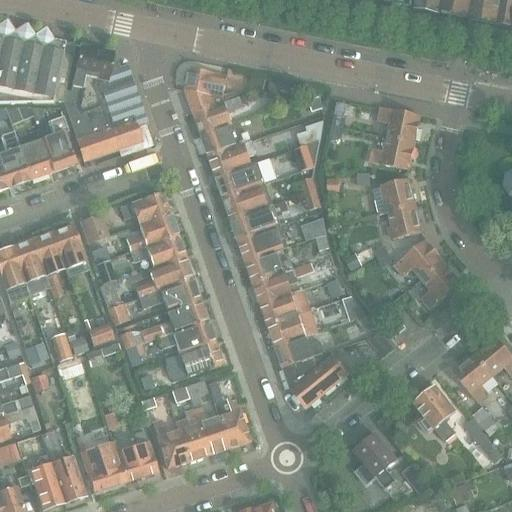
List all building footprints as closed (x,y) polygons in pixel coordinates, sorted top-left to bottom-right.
[(417,0),(416,9),(441,14),(443,0),(417,0)] [(443,0),(441,14),(468,19),(472,0),(443,0)] [(472,0),(468,19),(497,25),(502,0),(472,0)] [(511,0),(502,0),(497,25),(511,27),(511,0)] [(0,105),(63,104),(65,92),(75,46),(54,42),(42,50),(34,38),(22,46),(15,34),(2,41),(0,37),(0,105)] [(81,46),(71,90),(82,93),(85,81),(90,82),(108,86),(111,73),(119,70),(114,53),(81,46)] [(71,93),(65,92),(63,104),(76,140),(107,130),(108,133),(138,123),(119,70),(111,73),(108,86),(90,82),(100,111),(80,118),(78,112),(82,93),(71,90),(71,93)] [(190,70),(186,91),(186,92),(210,96),(214,108),(240,99),(240,97),(237,98),(235,93),(223,97),(227,78),(190,70)] [(252,76),(249,89),(263,91),(265,79),(252,76)] [(269,83),(267,96),(287,100),(290,87),(269,83)] [(186,92),(194,115),(214,108),(210,96),(186,92)] [(312,112),(322,109),(319,98),(308,101),(312,112)] [(194,115),(201,137),(237,124),(236,122),(232,124),(229,113),(243,108),(240,99),(214,108),(194,115)] [(35,123),(31,109),(4,110),(11,127),(33,118),(35,123)] [(31,109),(35,123),(43,120),(39,109),(31,109)] [(388,139),(415,145),(421,118),(382,110),(379,122),(391,125),(388,139)] [(42,141),(53,174),(75,166),(64,134),(67,133),(62,118),(48,123),(52,137),(42,141)] [(342,140),(346,120),(334,118),(330,137),(342,140)] [(84,163),(143,142),(144,142),(138,123),(108,133),(107,130),(76,140),(84,163)] [(321,143),(324,123),(306,129),(308,133),(298,136),(302,149),(321,143)] [(201,137),(209,158),(240,147),(240,146),(239,143),(243,141),(237,124),(201,137)] [(38,131),(15,138),(30,181),(53,174),(42,141),(41,141),(38,131)] [(0,155),(0,161),(9,189),(30,181),(15,138),(13,133),(0,137),(6,153),(0,155)] [(415,145),(388,139),(385,154),(373,151),(370,164),(409,172),(415,145)] [(209,158),(216,180),(248,169),(247,167),(251,166),(248,158),(256,155),(251,142),(240,146),(240,147),(209,158)] [(302,149),(295,152),(302,173),(315,168),(317,162),(317,161),(321,143),(302,149)] [(0,191),(9,189),(0,161),(0,191)] [(248,169),(216,180),(224,201),(255,190),(255,188),(266,185),(258,164),(251,166),(247,167),(248,169)] [(369,175),(358,175),(358,187),(369,187),(369,175)] [(301,183),(305,196),(317,192),(313,180),(301,183)] [(383,189),(372,192),(378,217),(389,214),(416,207),(410,180),(382,187),(383,189)] [(327,193),(339,193),(339,181),(327,181),(327,193)] [(224,201),(231,221),(273,207),(266,185),(255,188),(255,190),(224,201)] [(310,212),(322,208),(317,192),(305,196),(310,212)] [(131,205),(119,209),(124,221),(135,217),(139,227),(171,215),(163,194),(131,205)] [(281,227),(276,215),(273,207),(231,221),(238,242),(267,233),(278,229),(278,228),(281,227)] [(416,207),(389,214),(395,241),(423,234),(416,207)] [(109,238),(100,214),(79,222),(87,246),(109,238)] [(139,227),(142,237),(126,242),(130,254),(178,237),(171,215),(139,227)] [(312,224),(316,240),(326,236),(322,222),(312,224)] [(72,226),(52,234),(65,271),(68,280),(89,272),(72,226)] [(267,233),(238,242),(245,264),(277,254),(286,251),(282,239),(278,229),(267,233)] [(63,298),(55,274),(65,271),(52,234),(32,241),(49,289),(53,301),(63,298)] [(316,240),(319,253),(329,251),(326,236),(316,240)] [(150,259),(153,269),(186,258),(178,237),(130,254),(134,265),(150,259)] [(32,241),(12,248),(29,296),(49,289),(32,241)] [(422,282),(443,264),(426,243),(395,268),(403,278),(412,271),(422,282)] [(384,246),(373,252),(382,270),(393,264),(384,246)] [(103,247),(90,253),(94,265),(108,260),(103,247)] [(9,304),(29,296),(12,248),(0,252),(0,278),(6,296),(9,304)] [(245,264),(253,285),(293,271),(290,261),(281,264),(277,254),(245,264)] [(354,255),(343,261),(349,273),(360,267),(354,255)] [(136,289),(139,298),(193,279),(186,258),(153,269),(148,271),(153,283),(136,289)] [(109,263),(96,267),(102,287),(115,282),(109,263)] [(443,264),(422,282),(431,294),(422,301),(430,310),(461,285),(443,264)] [(291,295),(289,287),(298,284),(297,280),(314,274),(311,265),(293,271),(253,285),(260,306),(291,295)] [(164,305),(167,313),(200,301),(193,279),(139,298),(144,312),(164,305)] [(343,296),(337,280),(325,285),(330,300),(343,296)] [(311,313),(310,312),(303,291),(291,295),(260,306),(268,328),(311,313)] [(103,298),(107,310),(121,305),(117,293),(103,298)] [(343,301),(349,322),(349,323),(355,321),(355,320),(366,317),(352,298),(343,301)] [(378,299),(368,307),(375,317),(386,308),(378,299)] [(140,334),(141,336),(132,339),(130,333),(119,336),(124,351),(141,345),(144,344),(208,322),(200,301),(167,313),(170,323),(140,334)] [(124,305),(121,306),(121,305),(107,310),(112,326),(123,323),(129,321),(124,305)] [(306,338),(306,337),(318,333),(311,313),(268,328),(275,349),(306,338)] [(374,327),(366,317),(355,320),(355,321),(366,333),(374,327)] [(395,337),(405,329),(397,319),(388,327),(395,337)] [(144,345),(157,340),(161,351),(175,346),(178,356),(215,343),(208,322),(144,344),(144,345)] [(109,326),(88,333),(93,349),(115,342),(109,326)] [(71,333),(65,335),(68,345),(75,343),(71,333)] [(393,351),(380,335),(368,340),(383,358),(393,351)] [(63,336),(51,340),(59,364),(72,360),(63,336)] [(275,349),(282,370),(331,353),(330,352),(325,354),(321,343),(309,347),(306,338),(275,349)] [(511,378),(511,357),(497,339),(454,374),(479,405),(489,397),(481,387),(504,369),(511,378)] [(75,343),(68,345),(73,358),(87,354),(82,340),(75,343)] [(223,366),(215,343),(178,356),(182,367),(172,370),(177,382),(223,366)] [(16,344),(4,348),(8,360),(9,360),(20,357),(16,344)] [(43,345),(24,351),(31,371),(50,365),(43,345)] [(144,355),(141,345),(124,351),(130,369),(141,365),(138,357),(144,355)] [(119,346),(100,352),(103,358),(121,352),(119,346)] [(350,376),(331,353),(282,370),(290,392),(303,408),(309,409),(350,376)] [(0,383),(21,376),(18,366),(0,371),(0,383)] [(44,375),(29,380),(34,395),(49,391),(44,375)] [(150,377),(139,381),(143,393),(154,390),(150,377)] [(205,422),(201,408),(197,398),(207,395),(203,382),(186,388),(190,400),(193,411),(209,457),(229,450),(218,418),(205,422)] [(230,399),(225,401),(222,402),(216,383),(208,386),(213,405),(218,418),(229,450),(249,444),(236,402),(231,404),(230,399)] [(175,405),(190,400),(186,388),(171,393),(175,405)] [(446,443),(457,435),(446,421),(456,413),(436,388),(414,406),(425,418),(418,423),(428,436),(435,430),(446,443)] [(0,419),(32,408),(29,398),(17,402),(20,412),(16,413),(13,403),(0,407),(0,419)] [(153,399),(140,403),(143,412),(156,408),(153,399)] [(36,421),(32,408),(0,419),(0,441),(9,438),(5,427),(25,420),(26,424),(36,421)] [(474,419),(462,428),(494,464),(503,457),(486,438),(489,436),(485,432),(495,424),(483,408),(472,418),(474,419)] [(185,414),(187,420),(174,424),(176,431),(177,431),(188,464),(209,457),(193,411),(185,414)] [(113,416),(104,419),(108,434),(118,431),(113,416)] [(161,422),(157,423),(152,424),(153,429),(167,471),(188,464),(177,431),(176,431),(165,435),(161,422)] [(63,505),(85,497),(72,457),(63,460),(54,432),(41,437),(52,471),(63,505)] [(115,454),(125,484),(157,474),(143,432),(134,435),(137,447),(115,454)] [(365,467),(355,475),(365,488),(376,480),(386,492),(397,483),(387,471),(398,462),(377,436),(355,454),(365,467)] [(112,444),(80,455),(93,495),(125,484),(112,444)] [(15,445),(0,450),(5,465),(20,460),(15,445)] [(434,493),(411,466),(402,475),(421,499),(434,493)] [(39,476),(31,478),(42,511),(63,505),(52,471),(39,476)] [(23,511),(16,488),(4,492),(1,482),(0,482),(0,511),(23,511)] [(456,506),(475,499),(469,484),(450,491),(456,506)]
